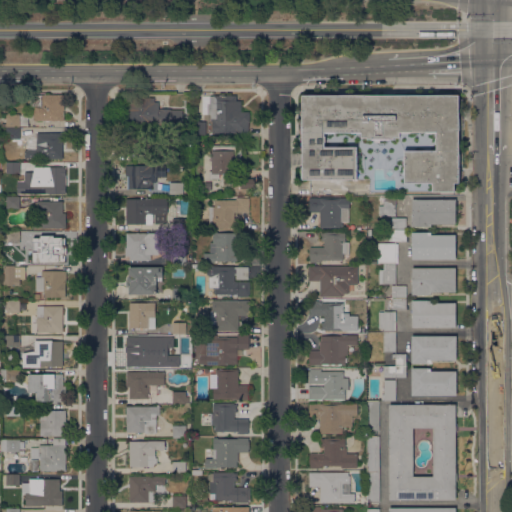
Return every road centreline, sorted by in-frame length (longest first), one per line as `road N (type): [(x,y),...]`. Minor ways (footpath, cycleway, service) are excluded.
road 1 (residential): [(278,511),(278,70)]
road 2 (residential): [(95,511),(95,71)]
road 3 (tertiary): [(0,71),(385,64)]
road 4 (secondary): [(491,511),(490,208)]
